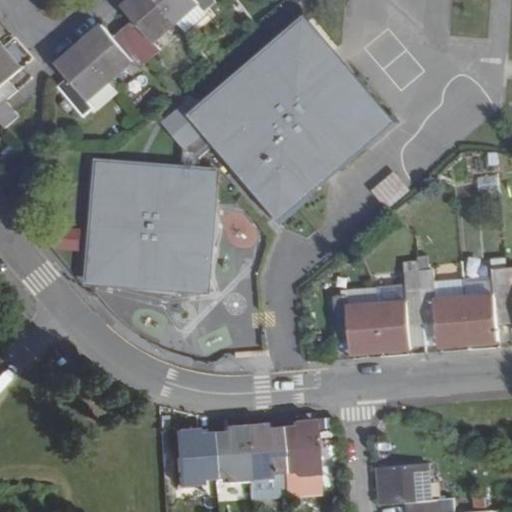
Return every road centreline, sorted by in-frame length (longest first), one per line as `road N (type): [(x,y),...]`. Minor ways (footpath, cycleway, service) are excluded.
road 1 (residential): [(0,231),(133,370),(209,394),(353,385)]
road 2 (residential): [(353,385),(511,369)]
road 3 (residential): [(353,385),(365,511)]
